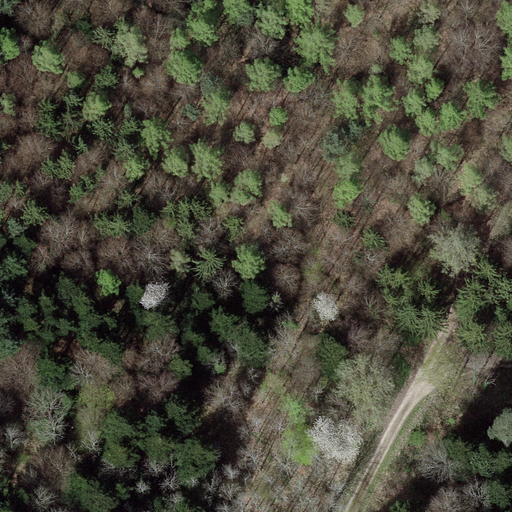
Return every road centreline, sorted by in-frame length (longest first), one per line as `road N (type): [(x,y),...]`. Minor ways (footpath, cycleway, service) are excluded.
road 1 (track): [(0,301),(119,280),(252,285),(361,319),(422,372)]
road 2 (track): [(340,511),(422,372),(511,362)]
road 3 (track): [(495,228),(422,372)]
